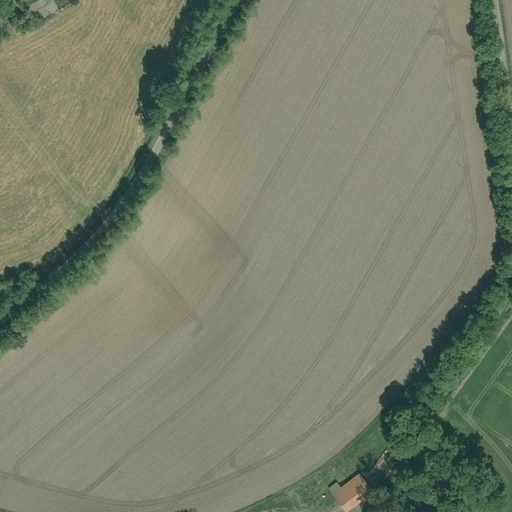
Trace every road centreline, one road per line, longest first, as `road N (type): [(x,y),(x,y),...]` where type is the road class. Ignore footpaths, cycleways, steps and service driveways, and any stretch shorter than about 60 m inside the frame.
road 1 (unclassified): [(0,324),(118,207),(233,0)]
road 2 (residential): [(511,154),(490,0)]
